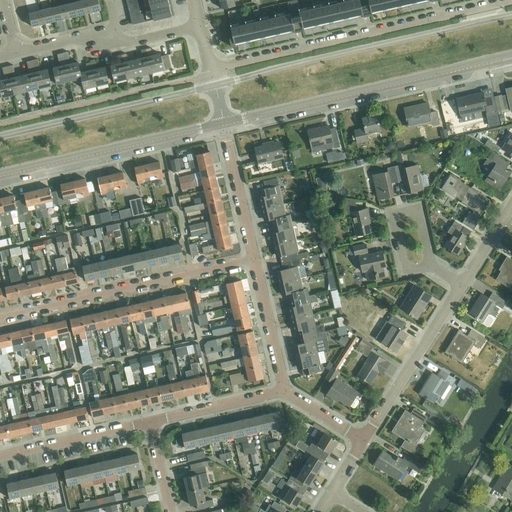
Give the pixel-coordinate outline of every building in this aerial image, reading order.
[(86,0),(74,3),(77,16),(89,13),(86,0)] [(98,0),(85,0),(86,0),(89,13),(101,11),(98,0)] [(130,0),(127,1),(129,13),(149,8),(147,0),(130,0)] [(147,0),(149,8),(169,4),(167,0),(147,0)] [(219,0),(222,9),(236,6),(234,0),(219,0)] [(379,0),(364,3),(366,9),(382,5),(381,0),(379,0)] [(383,10),(400,6),(399,1),(382,5),(383,10)] [(289,16),(297,14),(299,13),(296,2),(286,4),(289,16)] [(348,7),(347,2),(330,6),(331,11),(348,7)] [(74,3),(63,6),(66,19),(77,16),(74,3)] [(348,7),(349,12),(366,9),(364,3),(348,7)] [(171,16),(169,4),(149,8),(152,20),(171,16)] [(372,12),(383,10),(382,5),(366,9),(367,14),(372,12)] [(63,6),(52,8),(55,22),(66,19),(63,6)] [(331,11),(330,6),(314,10),(315,15),(331,11)] [(331,11),(332,16),(349,12),(348,7),(331,11)] [(52,8),(40,11),(43,24),(55,22),(52,8)] [(132,25),(152,20),(149,8),(129,13),(132,25)] [(362,15),(367,14),(366,9),(349,12),(350,17),(362,15)] [(315,15),(314,10),(299,13),(297,14),(298,19),(315,15)] [(43,24),(40,11),(29,14),(32,27),(43,24)] [(315,15),(316,20),(332,16),(331,11),(315,15)] [(332,16),(334,21),(350,17),(349,12),(332,16)] [(297,14),(289,16),(285,17),(280,18),(282,23),(298,19),(297,14)] [(298,19),(299,24),(316,20),(315,15),(298,19)] [(316,20),(317,25),(334,21),(332,16),(316,20)] [(276,19),(270,20),(264,22),(265,27),(282,23),(280,18),(276,19)] [(283,28),(299,24),(298,19),(282,23),(283,28)] [(303,28),(317,25),(316,20),(299,24),(301,29),(303,28)] [(264,22),(261,22),(247,26),(249,31),(265,27),(264,22)] [(266,32),(283,28),(282,23),(265,27),(266,32)] [(284,33),(294,31),(301,29),(299,24),(283,28),(284,33)] [(249,31),(247,26),(231,29),(232,34),(249,31)] [(250,36),(266,32),(265,27),(249,31),(250,36)] [(266,32),(267,37),(284,33),(283,28),(266,32)] [(249,31),(232,34),(233,39),(234,39),(250,36),(249,31)] [(251,41),(267,37),(266,32),(250,36),(251,41)] [(235,44),(251,41),(250,36),(234,39),(235,44)] [(161,56),(160,54),(153,56),(151,48),(146,49),(152,73),(164,70),(164,69),(171,68),(168,55),(161,56)] [(143,58),(135,60),(139,76),(152,73),(146,49),(141,50),(143,58)] [(69,81),(81,79),(82,78),(80,73),(81,73),(78,62),(70,64),(70,62),(68,52),(62,53),(69,81)] [(57,85),(69,81),(62,53),(57,55),(60,64),(61,67),(50,69),(54,85),(57,84),(57,85)] [(126,54),(121,55),(127,79),(139,76),(135,60),(128,62),(126,54)] [(118,64),(105,67),(108,78),(113,77),(115,82),(127,79),(121,55),(116,56),(118,64)] [(51,85),(54,85),(50,69),(40,72),(40,69),(38,59),(32,61),(39,89),(51,86),(51,85)] [(30,74),(23,76),(27,92),(39,89),(32,61),(27,62),(29,72),(30,74)] [(96,61),(91,62),(97,86),(109,83),(108,78),(105,67),(98,69),(96,61)] [(82,78),(81,79),(84,89),(97,86),(91,62),(86,64),(88,71),(81,73),(80,73),(82,78)] [(13,65),(7,67),(14,95),(27,92),(23,76),(15,78),(15,75),(16,75),(13,65)] [(0,97),(2,97),(2,98),(8,96),(14,95),(7,67),(2,68),(4,78),(5,77),(6,80),(0,81),(0,97)] [(511,88),(506,90),(508,95),(501,97),(501,96),(495,98),(498,114),(502,113),(502,110),(511,108),(511,111),(511,88)] [(470,96),(456,99),(461,117),(487,110),(487,114),(494,112),(490,98),(484,99),(483,93),(477,94),(477,95),(470,97),(470,96)] [(432,125),(439,124),(436,112),(430,114),(428,104),(404,109),(408,128),(431,123),(432,125)] [(367,134),(380,131),(377,115),(363,119),(365,128),(355,131),(357,143),(368,141),(367,134)] [(329,126),(308,131),(312,152),(327,148),(326,144),(332,142),(333,147),(333,149),(340,147),(336,131),(330,132),(329,126)] [(511,133),(502,149),(511,155),(511,133)] [(484,145),(497,153),(500,148),(488,140),(484,145)] [(265,159),(266,162),(282,158),(279,143),(273,144),(273,142),(267,144),(268,146),(255,148),(258,161),(265,159)] [(199,167),(212,164),(210,152),(193,155),(194,159),(188,161),(190,169),(199,167)] [(485,181),(499,190),(510,172),(506,169),(509,164),(491,152),(484,163),(493,169),(485,181)] [(401,155),(395,157),(396,164),(403,163),(401,155)] [(182,158),(178,159),(170,161),(173,172),(180,171),(180,168),(184,167),(182,158)] [(159,162),(147,165),(150,180),(163,177),(159,162)] [(202,179),(215,176),(212,164),(199,167),(200,173),(179,178),(180,184),(202,179)] [(150,180),(147,165),(134,168),(138,183),(150,180)] [(401,165),(394,167),(398,182),(404,181),(407,193),(422,190),(417,166),(402,170),(401,165)] [(398,182),(394,167),(387,168),(388,173),(372,176),(378,200),(394,197),(391,184),(398,182)] [(123,172),(111,175),(113,187),(120,185),(121,189),(127,188),(123,172)] [(113,187),(111,175),(98,178),(101,194),(114,191),(113,187)] [(473,211),(472,212),(470,211),(462,223),(474,230),(480,220),(478,218),(490,200),(449,175),(440,189),(454,198),(455,197),(461,201),(460,203),(473,211)] [(204,191),(218,188),(215,176),(202,179),(180,184),(181,190),(203,185),(204,191)] [(262,197),(259,197),(261,209),(284,204),(281,192),(280,193),(277,178),(276,179),(268,180),(263,181),(265,189),(269,188),(271,195),(262,197)] [(85,179),(73,182),(75,193),(82,192),(83,196),(89,195),(85,179)] [(61,190),(55,191),(58,203),(59,206),(70,203),(69,199),(76,198),(75,193),(73,182),(60,185),(61,190)] [(49,187),(37,190),(43,217),(48,216),(45,202),(52,200),(53,205),(58,203),(55,191),(50,192),(49,187)] [(207,203),(220,200),(218,188),(204,191),(207,203)] [(25,198),(20,200),(25,221),(32,220),(30,212),(28,212),(27,206),(35,204),(38,218),(43,217),(37,190),(24,193),(25,198)] [(13,195),(1,198),(7,225),(14,224),(13,218),(18,217),(20,222),(21,229),(26,228),(25,221),(20,200),(15,201),(13,195)] [(168,197),(170,207),(176,206),(174,196),(168,197)] [(141,198),(135,199),(139,215),(145,213),(141,198)] [(139,215),(135,199),(129,201),(133,216),(139,215)] [(210,215),(223,212),(220,200),(207,203),(201,204),(195,206),(184,208),(185,213),(208,208),(210,215)] [(345,217),(351,216),(356,236),(371,233),(368,216),(369,216),(367,208),(357,210),(355,201),(343,200),(343,214),(345,214),(345,217)] [(281,218),(282,224),(291,222),(290,215),(286,216),(284,204),(261,209),(264,222),(281,218)] [(110,211),(99,213),(102,224),(112,221),(110,211)] [(190,232),(226,224),(223,212),(210,215),(211,221),(189,226),(190,232)] [(102,224),(99,213),(93,215),(95,225),(102,224)] [(137,225),(136,220),(130,221),(132,231),(138,230),(137,225)] [(451,235),(444,246),(452,251),(451,253),(455,256),(457,254),(457,255),(468,238),(471,232),(455,221),(451,227),(447,232),(451,235)] [(271,234),(274,245),(296,240),(294,229),(293,229),(291,222),(282,224),(284,231),(271,234)] [(117,224),(112,226),(113,231),(114,237),(115,238),(121,237),(119,230),(118,230),(117,224)] [(226,224),(190,232),(191,237),(209,233),(211,240),(215,239),(229,236),(226,224)] [(80,233),(73,234),(76,246),(83,244),(80,233)] [(64,246),(64,249),(70,248),(67,236),(55,239),(58,248),(64,246)] [(229,236),(215,239),(216,244),(202,247),(204,254),(231,248),(229,236)] [(290,255),(291,261),(300,259),(308,257),(306,252),(298,254),(298,253),(299,253),(296,240),(274,245),(277,258),(290,255)] [(32,245),(34,250),(45,248),(43,242),(32,245)] [(189,245),(191,256),(199,255),(196,243),(189,245)] [(180,244),(167,247),(171,262),(183,259),(180,244)] [(382,267),(385,267),(382,252),(367,255),(365,245),(353,247),(355,254),(359,253),(359,257),(362,272),(365,271),(367,280),(384,276),(382,267)] [(9,249),(11,257),(22,254),(20,246),(9,249)] [(167,247),(155,250),(159,265),(171,262),(167,247)] [(21,249),(23,261),(30,259),(27,248),(21,249)] [(10,255),(8,249),(0,251),(0,261),(7,260),(6,256),(10,255)] [(155,250),(143,253),(146,268),(159,265),(155,250)] [(143,253),(131,255),(134,270),(146,268),(143,253)] [(131,255),(119,258),(122,273),(134,270),(131,255)] [(101,262),(95,264),(98,279),(110,276),(107,261),(106,256),(100,258),(101,262)] [(64,257),(60,258),(66,286),(78,283),(75,268),(67,269),(64,257)] [(59,275),(52,277),(55,289),(66,286),(60,258),(55,260),(59,275)] [(119,258),(107,261),(110,276),(122,273),(119,258)] [(511,260),(507,258),(503,265),(505,267),(497,279),(511,288),(511,285),(511,260)] [(293,268),(276,272),(278,284),(301,279),(301,278),(306,277),(304,266),(301,266),(300,259),(291,261),(293,268)] [(41,260),(36,261),(43,291),(55,289),(52,277),(45,278),(41,260)] [(35,281),(28,282),(31,294),(43,291),(36,261),(31,262),(35,281)] [(98,279),(95,264),(82,267),(86,281),(98,279)] [(18,269),(13,270),(20,297),(31,294),(28,282),(22,284),(20,276),(18,269)] [(20,297),(13,270),(9,271),(12,286),(5,288),(7,299),(20,297)] [(301,279),(278,284),(281,296),(287,294),(298,292),(300,299),(308,297),(307,289),(303,290),(301,279)] [(226,284),(228,296),(244,292),(241,281),(226,284)] [(191,290),(194,304),(201,302),(199,295),(218,291),(217,290),(224,289),(223,284),(191,290)] [(400,308),(417,319),(431,296),(420,288),(416,294),(411,290),(400,308)] [(230,302),(231,308),(246,304),(244,292),(228,296),(224,297),(225,303),(230,302)] [(179,317),(181,324),(183,333),(189,331),(186,316),(191,314),(186,293),(175,295),(178,311),(179,317)] [(469,314),(488,326),(490,325),(493,321),(492,319),(486,315),(494,304),(502,309),(506,302),(492,293),(489,298),(482,294),(469,314)] [(163,298),(166,313),(178,311),(175,295),(163,298)] [(290,307),(288,308),(291,320),(313,315),(311,303),(318,302),(316,295),(308,297),(300,299),(301,305),(290,307)] [(163,298),(151,301),(155,316),(166,313),(163,298)] [(145,323),(156,321),(151,301),(140,303),(144,324),(145,323)] [(197,315),(203,313),(201,302),(194,304),(197,315)] [(144,324),(140,303),(128,306),(132,321),(136,320),(137,325),(139,325),(141,335),(148,333),(145,323),(144,324)] [(231,308),(234,319),(249,316),(246,304),(231,308)] [(128,306),(116,309),(120,324),(125,323),(132,321),(128,306)] [(210,312),(212,317),(227,313),(226,308),(210,312)] [(116,309),(105,311),(113,347),(119,346),(115,331),(116,329),(115,325),(120,324),(116,309)] [(105,311),(93,314),(97,329),(103,328),(104,333),(105,333),(109,348),(113,347),(105,311)] [(93,314),(82,317),(93,364),(94,364),(92,359),(99,358),(97,349),(95,350),(92,336),(93,336),(92,331),(97,329),(93,314)] [(206,314),(197,316),(199,326),(208,324),(206,314)] [(167,315),(160,317),(161,320),(160,320),(163,330),(171,329),(168,318),(167,318),(167,315)] [(307,329),(308,336),(323,332),(322,326),(316,328),(315,327),(316,327),(313,315),(291,320),(294,332),(307,329)] [(381,342),(396,351),(407,335),(401,331),(406,324),(392,315),(388,323),(392,325),(381,342)] [(249,316),(234,319),(236,331),(252,327),(249,316)] [(93,364),(82,317),(70,320),(73,335),(79,333),(80,339),(81,339),(83,345),(79,346),(83,366),(93,364)] [(65,321),(54,323),(57,335),(58,335),(59,342),(66,340),(68,350),(66,350),(68,359),(74,357),(70,339),(65,321)] [(54,323),(43,326),(51,360),(52,361),(57,360),(55,350),(54,350),(52,343),(51,344),(50,337),(57,335),(54,323)] [(43,326),(32,328),(34,340),(41,339),(47,361),(51,360),(43,326)] [(126,326),(121,327),(127,353),(132,352),(126,326)] [(212,330),(213,336),(232,332),(231,326),(212,330)] [(32,328),(20,331),(25,350),(28,349),(29,350),(36,348),(34,340),(32,328)] [(459,331),(445,352),(459,361),(471,343),(480,348),(486,339),(471,330),(467,336),(459,331)] [(20,331),(9,334),(12,346),(19,344),(20,351),(21,351),(23,358),(26,357),(20,331)] [(237,335),(240,347),(255,343),(253,331),(237,335)] [(293,346),(295,358),(317,353),(315,342),(319,341),(318,338),(324,337),(323,332),(308,336),(310,342),(293,346)] [(9,334),(0,335),(0,345),(6,371),(12,370),(10,360),(8,360),(5,347),(12,346),(9,334)] [(357,337),(353,334),(333,367),(337,369),(357,337)] [(155,337),(149,339),(151,349),(157,348),(155,337)] [(220,339),(207,342),(204,346),(206,354),(211,353),(210,347),(222,345),(220,339)] [(384,371),(389,363),(370,351),(373,346),(363,339),(356,349),(369,357),(357,376),(370,384),(380,368),(384,371)] [(199,343),(193,345),(195,356),(202,355),(199,343)] [(240,347),(243,358),(258,355),(255,343),(240,347)] [(187,346),(175,349),(177,357),(189,355),(187,346)] [(231,348),(222,351),(223,357),(233,355),(231,348)] [(317,353),(295,358),(298,370),(310,367),(312,374),(324,371),(322,363),(320,364),(317,353)] [(142,366),(142,368),(154,365),(151,355),(140,358),(142,366)] [(243,358),(246,370),(261,367),(258,355),(243,358)] [(140,357),(129,360),(131,368),(142,366),(140,358),(140,357)] [(221,363),(222,368),(239,364),(238,359),(221,363)] [(192,370),(197,394),(209,391),(205,376),(200,377),(197,362),(191,364),(192,370)] [(166,366),(170,384),(174,399),(185,396),(182,381),(177,382),(173,365),(166,366)] [(134,384),(130,366),(124,367),(128,385),(134,384)] [(261,367),(246,370),(247,375),(241,376),(240,373),(229,376),(232,386),(263,378),(261,367)] [(326,378),(332,382),(339,371),(332,367),(326,378)] [(91,381),(94,394),(99,393),(99,392),(95,376),(94,368),(88,369),(83,374),(85,382),(91,381)] [(107,370),(100,371),(103,383),(109,382),(107,370)] [(188,380),(182,381),(185,396),(197,394),(192,370),(186,371),(188,380)] [(441,398),(449,385),(451,386),(455,380),(440,370),(437,376),(432,373),(419,394),(434,403),(438,396),(441,398)] [(123,390),(119,373),(112,375),(116,391),(123,390)] [(53,391),(49,376),(45,377),(49,392),(53,391)] [(456,378),(454,383),(461,387),(464,383),(456,378)] [(355,397),(357,393),(336,380),(327,395),(334,399),(335,397),(349,406),(350,405),(353,408),(356,407),(359,402),(358,400),(355,397)] [(74,409),(74,410),(76,421),(88,419),(80,383),(75,384),(77,394),(78,394),(80,401),(73,402),(74,409)] [(170,384),(159,386),(162,402),(174,399),(170,384)] [(57,406),(50,408),(54,427),(65,424),(57,388),(57,386),(53,387),(57,406)] [(159,386),(147,389),(151,404),(162,402),(159,386)] [(63,387),(57,388),(65,424),(76,421),(74,410),(69,411),(67,403),(66,404),(64,396),(65,396),(63,387)] [(147,389),(136,392),(139,407),(151,404),(147,389)] [(136,392),(124,394),(127,410),(139,407),(136,392)] [(37,401),(43,429),(54,427),(50,408),(45,409),(41,393),(36,394),(37,401)] [(100,395),(101,400),(104,415),(116,412),(112,397),(107,398),(106,394),(100,395)] [(124,394),(112,397),(116,412),(127,410),(124,394)] [(17,397),(12,398),(21,434),(32,432),(29,420),(22,421),(17,397)] [(14,423),(7,425),(9,437),(21,434),(12,398),(7,399),(9,409),(10,409),(14,423)] [(104,415),(101,400),(89,402),(92,418),(104,415)] [(28,413),(29,420),(32,432),(43,429),(37,401),(32,402),(34,411),(28,413)] [(425,417),(414,410),(411,415),(405,411),(393,431),(406,440),(402,446),(413,453),(417,446),(414,445),(423,430),(419,427),(425,417)] [(279,411),(267,414),(271,429),(282,427),(279,411)] [(267,414),(255,417),(258,432),(271,429),(267,414)] [(0,438),(9,437),(7,425),(2,426),(0,416),(0,438)] [(255,417),(242,420),(246,435),(258,432),(255,417)] [(242,420),(231,423),(234,438),(246,435),(242,420)] [(231,423),(219,425),(222,440),(234,438),(231,423)] [(219,425),(206,428),(210,443),(222,440),(219,425)] [(206,428),(194,431),(198,446),(210,443),(206,428)] [(320,430),(309,447),(326,457),(329,453),(330,453),(337,441),(320,430)] [(198,446),(194,431),(182,434),(185,449),(198,446)] [(308,460),(304,466),(317,474),(324,463),(323,462),(326,457),(309,447),(303,456),(308,460)] [(200,459),(199,452),(187,455),(188,462),(200,459)] [(423,467),(416,463),(405,456),(402,460),(398,457),(396,461),(382,452),(374,465),(398,480),(407,465),(420,473),(423,467)] [(258,453),(251,454),(253,464),(260,462),(258,453)] [(137,454),(125,457),(128,471),(141,469),(137,454)] [(125,457),(113,459),(117,474),(128,471),(125,457)] [(113,459),(101,462),(104,477),(117,474),(113,459)] [(101,462),(89,465),(92,480),(104,477),(101,462)] [(494,490),(511,500),(510,503),(511,503),(511,465),(509,464),(494,490)] [(89,465),(77,468),(80,483),(92,480),(89,465)] [(289,479),(306,490),(317,474),(304,466),(300,472),(295,469),(289,479)] [(209,486),(205,467),(187,471),(189,477),(184,478),(187,491),(202,488),(209,486)] [(80,483),(77,468),(64,471),(68,485),(80,483)] [(55,473),(43,475),(46,490),(59,487),(55,473)] [(43,475),(31,478),(34,493),(46,490),(43,475)] [(259,477),(255,484),(267,492),(272,485),(259,477)] [(31,478),(19,481),(22,496),(34,493),(31,478)] [(284,499),(296,507),(306,490),(289,479),(286,483),(281,479),(277,486),(282,489),(277,498),(283,501),(284,499)] [(22,496),(19,481),(7,484),(10,499),(22,496)] [(145,487),(133,490),(134,497),(147,494),(145,487)] [(202,488),(187,491),(190,505),(196,504),(198,509),(214,505),(213,500),(205,502),(202,488)] [(147,498),(135,500),(137,506),(149,504),(147,498)] [(260,509),(258,511),(283,511),(286,509),(274,501),(271,506),(269,504),(265,511),(260,509)]
